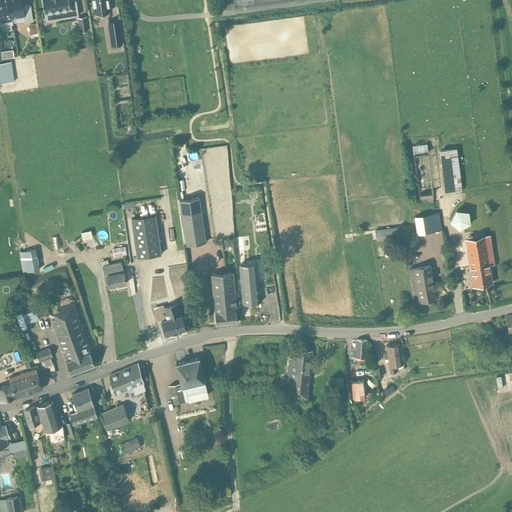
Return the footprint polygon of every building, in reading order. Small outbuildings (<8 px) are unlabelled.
[(12,17),(8,0),(0,0),(0,26),(1,26),(0,19),(12,17)] [(21,0),(8,0),(12,17),(23,16),(24,23),(33,21),(30,4),(22,5),(21,0)] [(42,0),(44,13),(53,11),(55,19),(78,16),(75,0),(42,0)] [(92,0),(95,14),(110,12),(107,0),(92,0)] [(87,16),(77,18),(80,32),(89,30),(87,16)] [(120,36),(118,21),(108,22),(110,38),(120,36)] [(0,53),(0,58),(15,57),(15,49),(2,50),(2,54),(0,53)] [(0,82),(16,82),(14,62),(0,62),(0,82)] [(431,143),(414,145),(421,195),(437,193),(431,143)] [(462,190),(457,148),(439,150),(445,192),(462,190)] [(199,197),(179,200),(186,245),(206,242),(199,197)] [(493,234),(490,208),(457,212),(459,228),(479,225),(480,235),(493,234)] [(432,232),(442,230),(439,212),(429,214),(432,232)] [(155,215),(131,218),(136,258),(161,254),(155,215)] [(494,263),(490,236),(476,238),(466,239),(473,286),(492,283),(489,264),(494,263)] [(242,238),(235,238),(236,252),(244,252),(242,238)] [(126,247),(112,250),(113,258),(124,256),(127,256),(126,248),(126,247)] [(25,251),(29,272),(40,270),(36,249),(25,251)] [(106,275),(109,287),(125,284),(121,262),(108,264),(107,260),(102,261),(103,265),(105,276),(106,275)] [(256,263),(240,264),(243,304),(259,302),(256,263)] [(418,292),(420,301),(436,299),(430,265),(409,269),(413,293),(418,292)] [(215,312),(216,325),(237,323),(236,311),(236,309),(233,272),(211,274),(214,312),(215,312)] [(275,285),(265,286),(266,298),(272,297),(271,292),(275,291),(275,285)] [(61,348),(70,373),(95,365),(73,302),(61,306),(64,316),(51,320),(61,348)] [(167,319),(160,321),(165,336),(185,330),(181,315),(177,303),(163,307),(167,319)] [(38,310),(25,314),(28,324),(41,320),(38,310)] [(0,332),(0,345),(3,350),(15,343),(6,329),(0,332)] [(365,356),(366,340),(356,340),(356,348),(351,347),(350,357),(351,357),(352,361),(357,361),(358,356),(365,356)] [(389,365),(390,373),(396,372),(395,364),(402,363),(399,344),(386,346),(389,365)] [(49,347),(36,352),(39,362),(53,357),(49,347)] [(290,396),(307,398),(312,351),(294,349),(293,358),(289,358),(285,395),(290,396)] [(439,351),(441,363),(447,362),(444,350),(439,351)] [(169,385),(173,403),(187,400),(187,401),(208,396),(204,380),(199,358),(176,363),(180,383),(169,385)] [(132,387),(134,394),(145,390),(138,364),(110,375),(115,394),(132,387)] [(383,376),(382,368),(374,369),(376,378),(383,376)] [(0,386),(0,401),(41,388),(35,369),(9,378),(11,383),(0,386)] [(343,378),(329,378),(329,388),(343,388),(343,378)] [(351,381),(353,399),(365,397),(364,380),(351,381)] [(72,421),(66,423),(71,438),(78,436),(76,430),(73,423),(79,421),(96,415),(94,410),(87,388),(72,393),(77,410),(69,412),(72,421)] [(45,430),(47,443),(64,438),(62,425),(60,425),(53,401),(37,406),(45,430)] [(122,403),(100,413),(107,430),(129,420),(122,403)] [(37,415),(35,407),(24,410),(28,425),(30,430),(36,428),(37,432),(44,430),(39,414),(37,415)] [(0,447),(8,444),(0,422),(0,447)] [(137,438),(120,444),(124,454),(140,447),(137,438)] [(11,442),(15,460),(29,457),(26,439),(11,442)] [(37,440),(39,452),(47,451),(45,439),(37,440)] [(39,469),(41,481),(53,479),(51,467),(39,469)] [(22,511),(19,496),(0,499),(0,511),(22,511)]
